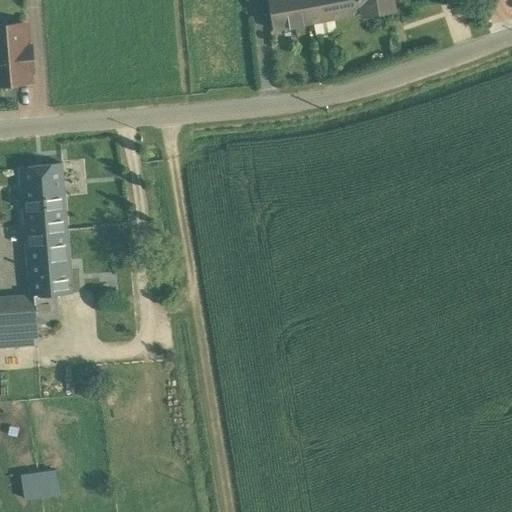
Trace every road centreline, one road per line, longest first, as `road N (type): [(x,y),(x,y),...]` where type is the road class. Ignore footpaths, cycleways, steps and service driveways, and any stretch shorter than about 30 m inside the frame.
road 1 (residential): [(511,34),(281,103),(0,128)]
road 2 (track): [(228,511),(191,291),(174,113)]
